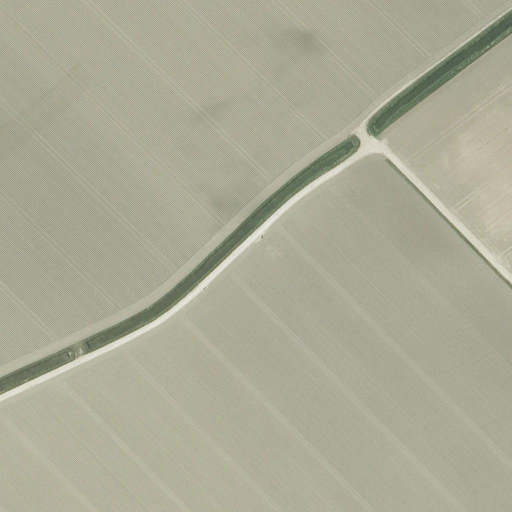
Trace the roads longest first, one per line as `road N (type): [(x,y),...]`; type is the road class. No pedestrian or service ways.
road 1 (track): [(511,4),(366,115),(369,145),(294,199),(167,317),(0,399)]
road 2 (track): [(511,276),(378,145),(369,145)]
